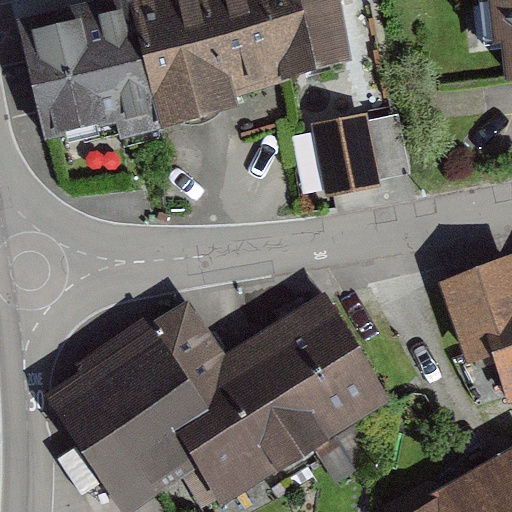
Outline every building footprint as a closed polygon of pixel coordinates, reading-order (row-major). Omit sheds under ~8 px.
[(165,129),(131,1),(130,0),(90,0),(16,18),(46,142),(118,125),(122,141),(165,129)] [(288,85),(266,0),(134,0),(131,1),(165,129),(241,109),(238,98),(288,85)] [(342,0),(266,0),(288,85),(360,67),(342,0)] [(511,0),(490,0),(496,45),(508,44),(511,81),(511,0)] [(370,117),(313,129),(327,196),(384,184),(370,117)] [(511,407),(511,258),(439,284),(469,369),(492,361),(509,409),(511,407)] [(227,511),(398,404),(329,295),(228,359),(192,304),(153,329),(149,322),(53,382),(50,405),(118,511),(143,511),(197,478),(218,511),(227,511)] [(511,511),(511,452),(434,496),(437,502),(419,511),(511,511)]
